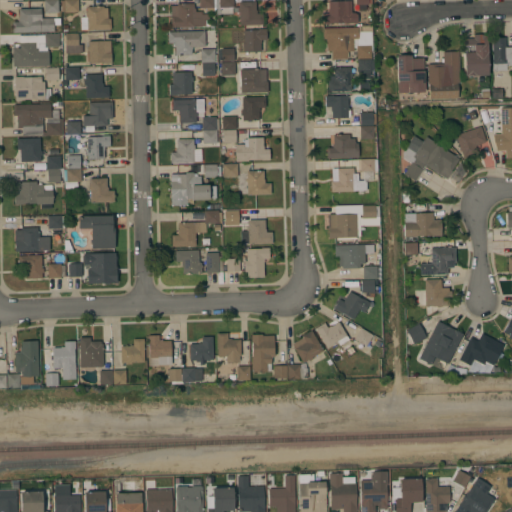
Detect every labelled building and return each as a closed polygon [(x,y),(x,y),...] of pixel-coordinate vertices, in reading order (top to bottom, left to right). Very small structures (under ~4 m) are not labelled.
[(43,0),(58,0),(58,12),(44,13),(43,0)] [(64,12),(64,11),(61,11),(61,0),(78,0),(78,11),(64,12)] [(201,25),(201,26),(170,27),(170,5),(176,5),(176,3),(193,3),(193,8),(199,8),(198,0),(232,0),(233,6),(238,5),(238,1),(255,1),(255,10),(257,10),(257,13),(262,13),(262,24),(239,25),(238,12),(237,12),(237,13),(216,14),(216,6),(213,6),(213,10),(201,10),(201,19),(204,18),(205,25),(201,25)] [(350,12),(354,12),(354,22),(330,22),(330,24),(323,24),(322,13),(327,13),(327,8),(328,8),(328,0),(344,0),(350,3),(350,12)] [(368,0),(368,10),(355,10),(355,0),(368,0)] [(80,16),(84,16),(84,12),(86,12),(86,6),(102,6),(103,7),(107,7),(107,18),(110,18),(110,29),(87,30),(87,29),(80,29),(80,16)] [(12,32),(11,21),(17,21),(17,18),(18,17),(18,8),(41,8),(41,18),(53,17),(53,18),(59,17),(60,24),(53,25),(54,31),(12,32)] [(358,27),(358,31),(372,31),(372,50),(370,50),(371,58),(356,58),(356,44),(352,44),(352,43),(348,43),(348,45),(347,45),(347,51),(346,51),(346,58),(332,58),(331,51),(331,50),(326,50),(326,38),(323,38),(322,28),(358,27)] [(265,28),(266,39),(260,39),(261,43),(260,43),(260,51),(244,52),(243,46),(242,46),(242,42),(243,42),(243,30),(265,28)] [(204,30),(204,46),(192,46),(192,48),(191,48),(191,54),(175,55),(174,45),(173,45),(173,42),(167,42),(167,31),(204,30)] [(78,32),(78,45),(82,45),(82,53),(64,53),(64,45),(65,45),(65,33),(78,32)] [(12,66),(12,47),(18,47),(18,42),(19,42),(19,35),(44,34),(44,33),(59,33),(59,46),(47,46),(47,50),(48,50),(48,65),(12,66)] [(474,75),(474,77),(467,77),(467,75),(464,75),(463,53),(461,53),(461,38),(473,38),(473,34),(488,33),(488,43),(487,43),(488,74),(474,75)] [(511,64),(506,65),(506,70),(493,70),(491,38),(505,37),(505,47),(511,46),(511,64)] [(110,40),(111,62),(88,63),(88,50),(86,50),(86,46),(87,46),(87,41),(110,40)] [(200,61),(200,48),(214,48),(214,54),(216,54),(216,61),(214,61),(201,61),(200,61)] [(233,48),(233,61),(221,61),(220,48),(233,48)] [(460,82),(457,82),(458,98),(429,99),(428,83),(427,83),(427,64),(443,63),(442,51),(458,51),(460,82)] [(396,55),(410,55),(410,58),(423,58),(424,91),(397,92),(396,55)] [(371,58),(371,71),(370,71),(370,78),(359,78),(359,72),(357,72),(356,59),(371,58)] [(214,61),(214,63),(217,63),(217,82),(210,82),(210,75),(201,75),(201,61),(214,61)] [(234,61),(235,74),(220,75),(220,62),(234,61)] [(64,67),(78,66),(79,79),(65,80),(64,67)] [(58,67),(58,80),(45,80),(45,68),(58,67)] [(327,91),(327,80),(333,80),(333,67),(350,67),(350,72),(352,72),(352,77),(350,77),(351,90),(327,91)] [(265,69),(265,81),(267,81),(267,92),(244,92),(244,79),(242,79),(242,75),(244,75),(243,69),(265,69)] [(191,71),(191,76),(192,76),(192,81),(191,81),(191,94),(177,94),(177,95),(168,95),(168,84),(172,84),(172,72),(191,71)] [(101,74),(101,83),(102,83),(102,86),(108,86),(108,97),(85,97),(84,85),(83,85),(83,80),(84,80),(84,74),(101,74)] [(14,76),(23,76),(41,76),(41,81),(44,81),(44,88),(50,88),(50,98),(44,98),(44,99),(36,99),(24,99),(24,100),(14,100),(14,76)] [(331,118),(331,110),(330,111),(330,106),(325,106),(325,95),(332,95),(333,96),(347,95),(348,108),(350,108),(350,116),(347,117),(331,118)] [(264,96),(265,107),(259,107),(259,111),(258,111),(259,120),(242,120),(242,115),(240,115),(240,110),(241,110),(241,97),(264,96)] [(203,98),(204,112),(203,112),(203,116),(196,116),(196,122),(179,122),(179,114),(178,114),(178,110),(172,110),(171,99),(203,98)] [(112,101),(112,118),(106,118),(106,125),(82,126),(82,115),(88,115),(88,102),(112,101)] [(36,103),(36,104),(50,103),(50,112),(51,112),(51,109),(58,109),(58,118),(61,118),(62,134),(47,135),(40,136),(40,134),(21,135),(21,127),(17,128),(16,115),(13,115),(12,104),(36,103)] [(372,112),(372,125),(359,125),(359,112),(372,112)] [(65,121),(66,121),(66,116),(78,115),(78,120),(79,120),(80,127),(92,127),(92,133),(65,134),(65,121)] [(236,128),(221,129),(221,116),(235,115),(236,128)] [(201,117),(216,116),(216,118),(218,118),(218,129),(216,129),(202,129),(201,117)] [(511,156),(504,157),(504,150),(494,150),(493,134),(498,134),(498,131),(500,131),(500,121),(511,120),(511,156)] [(373,125),(373,138),(359,139),(359,126),(373,125)] [(480,126),(485,141),(477,144),(478,145),(474,146),(477,152),(463,157),(460,150),(459,151),(458,147),(459,146),(455,134),(480,126)] [(216,129),(217,143),(214,143),(214,146),(204,146),(204,148),(201,148),(201,160),(193,160),(193,162),(170,163),(169,152),(176,151),(175,138),(191,138),(191,131),(202,130),(202,129),(216,129)] [(235,142),(223,142),(222,130),(235,129),(235,142)] [(326,158),(326,147),(332,147),(332,139),(333,139),(332,134),(349,134),(349,138),(354,138),(354,143),(357,143),(358,157),(326,158)] [(101,136),(101,135),(109,135),(109,146),(104,146),(104,149),(103,149),(104,157),(87,158),(87,153),(85,154),(85,149),(75,149),(75,137),(101,136)] [(413,135),(422,141),(425,136),(459,158),(450,171),(451,171),(446,179),(424,164),(422,169),(414,181),(402,173),(409,163),(402,158),(402,152),(413,135)] [(40,137),(40,150),(41,150),(41,155),(40,155),(40,160),(20,161),(19,149),(16,149),(16,138),(40,137)] [(262,145),(263,145),(263,149),(269,149),(269,160),(261,160),(261,159),(247,160),(247,161),(235,161),(234,144),(243,144),(243,139),(246,139),(246,138),(262,137),(262,145)] [(46,155),(60,155),(60,159),(63,159),(63,168),(46,169),(46,155)] [(66,155),(79,155),(80,168),(67,168),(66,155)] [(373,158),(373,159),(376,159),(377,170),(374,170),(374,171),(360,171),(359,159),(373,158)] [(222,176),(222,163),(236,163),(237,176),(222,176)] [(203,177),(203,164),(216,164),(216,176),(203,177)] [(353,167),(353,173),(357,173),(357,180),(365,180),(366,190),(330,191),(330,181),(331,181),(331,168),(353,167)] [(46,169),(63,168),(63,181),(47,182),(46,169)] [(66,169),(80,168),(80,181),(66,182),(66,169)] [(247,194),(247,193),(240,193),(240,181),(245,181),(245,177),(246,177),(246,171),(263,170),(263,179),(264,179),(264,182),(270,182),(270,193),(247,194)] [(170,174),(185,173),(185,172),(192,172),(193,175),(193,178),(197,178),(197,184),(208,184),(208,198),(186,198),(186,195),(178,195),(179,196),(170,196),(170,174)] [(106,178),(106,187),(107,187),(107,190),(113,190),(113,201),(90,202),(89,189),(88,189),(87,184),(89,184),(89,178),(106,178)] [(36,181),(36,184),(42,183),(42,184),(52,184),(52,203),(48,203),(48,208),(40,208),(40,204),(36,204),(36,203),(14,203),(14,193),(15,193),(14,181),(36,181)] [(327,214),(334,214),(334,205),(361,204),(361,205),(374,205),(378,205),(379,219),(359,220),(360,237),(328,238),(327,214)] [(204,223),(203,210),(218,209),(218,212),(221,212),(221,221),(218,221),(218,222),(204,223)] [(238,209),(238,222),(224,223),(223,209),(238,209)] [(432,212),(432,219),(440,219),(441,234),(404,236),(403,222),(414,222),(414,213),(432,212)] [(61,215),(61,228),(47,228),(47,215),(61,215)] [(111,215),(111,216),(113,216),(113,227),(114,227),(114,248),(90,248),(90,230),(78,230),(77,216),(111,215)] [(248,243),(248,242),(240,243),(239,230),(246,230),(246,225),(247,225),(247,220),(264,219),(264,228),(265,228),(266,232),(272,231),(272,243),(248,243)] [(199,221),(199,226),(201,226),(201,232),(195,232),(195,245),(171,246),(171,234),(177,234),(177,231),(178,231),(177,222),(199,221)] [(37,227),(37,232),(39,232),(39,236),(49,236),(49,249),(37,249),(37,251),(14,251),(14,240),(20,240),(20,236),(20,227),(37,227)] [(341,268),(341,266),(337,266),(337,256),(334,256),(333,245),(363,244),(372,244),(373,252),(364,253),(364,263),(359,263),(359,267),(341,268)] [(430,248),(443,247),(443,246),(446,246),(446,247),(454,247),(455,262),(448,262),(448,265),(447,265),(447,274),(431,274),(430,248)] [(247,277),(247,271),(244,271),(244,260),(246,260),(246,248),(260,248),(260,247),(269,247),(269,258),(264,258),(264,262),(263,262),(263,276),(247,277)] [(198,249),(198,262),(201,262),(201,265),(202,265),(202,267),(201,267),(201,273),(182,273),(182,265),(181,265),(181,261),(175,261),(175,250),(198,249)] [(89,276),(88,271),(87,271),(87,266),(88,266),(88,254),(103,253),(103,252),(111,252),(111,263),(106,263),(106,267),(105,267),(106,275),(89,276)] [(205,252),(218,252),(218,256),(222,256),(222,271),(218,271),(218,272),(205,272),(205,252)] [(41,255),(41,268),(43,268),(43,272),(41,272),(41,278),(25,278),(24,265),(17,266),(17,255),(41,255)] [(67,263),(68,263),(68,257),(80,256),(81,276),(68,276),(67,263)] [(239,270),(226,271),(226,258),(239,258),(239,270)] [(47,263),(60,263),(60,265),(64,265),(64,276),(60,276),(60,277),(47,278),(47,263)] [(362,278),(362,266),(376,265),(376,278),(362,278)] [(424,279),(440,278),(440,288),(448,287),(448,290),(450,290),(450,297),(448,297),(448,305),(441,305),(441,306),(437,306),(437,305),(424,306),(424,279)] [(361,292),(360,279),(373,279),(373,292),(361,292)] [(369,302),(363,312),(358,309),(353,318),(340,311),(340,312),(333,308),(338,299),(342,301),(348,291),(369,302)] [(511,337),(511,338),(508,336),(508,335),(502,331),(509,319),(511,320),(511,337)] [(447,363),(434,356),(430,364),(418,358),(437,320),(441,322),(445,324),(456,330),(460,332),(462,333),(447,363)] [(314,328),(324,322),(327,327),(330,325),(330,326),(338,321),(348,339),(339,345),(337,342),(326,348),(314,328)] [(418,323),(425,337),(413,343),(406,329),(418,323)] [(372,335),(365,346),(364,345),(362,349),(354,344),(356,340),(353,338),(360,327),(372,335)] [(291,343),(302,337),(301,336),(310,330),(323,350),(322,351),(324,355),(314,361),(312,358),(308,360),(307,359),(302,362),(291,343)] [(216,333),(227,332),(227,338),(231,338),(231,339),(239,339),(240,355),(217,356),(216,333)] [(464,363),(458,359),(469,337),(476,341),(480,333),(502,344),(501,347),(502,347),(500,352),(501,352),(499,356),(498,355),(493,365),(492,365),(489,370),(485,367),(481,366),(480,372),(471,371),(471,373),(453,374),(456,366),(462,368),(464,363)] [(274,356),(270,356),(270,363),(266,363),(266,371),(251,371),(251,356),(252,356),(251,342),(250,342),(250,334),(261,334),(261,335),(273,335),(274,356)] [(148,343),(147,343),(147,335),(158,335),(158,340),(162,340),(170,340),(170,341),(180,341),(180,367),(194,367),(194,368),(201,368),(201,381),(182,381),(182,383),(171,384),(171,381),(167,381),(167,368),(168,368),(168,364),(158,364),(158,366),(149,366),(148,343)] [(212,359),(203,360),(203,364),(199,364),(199,361),(195,361),(195,360),(189,360),(188,344),(198,343),(197,342),(201,342),(201,336),(212,336),(212,359)] [(78,338),(89,337),(89,341),(100,341),(100,344),(101,344),(102,366),(79,367),(78,338)] [(144,361),(131,362),(131,364),(125,364),(125,362),(120,362),(120,346),(129,345),(129,344),(132,344),(132,338),(143,338),(144,361)] [(14,352),(19,351),(19,346),(21,346),(20,341),(37,340),(38,375),(32,376),(33,383),(19,384),(19,387),(7,388),(6,374),(19,373),(19,376),(21,376),(19,372),(15,372),(14,352)] [(61,368),(51,368),(51,363),(52,363),(52,347),(60,347),(60,346),(63,346),(63,341),(74,341),(74,349),(73,349),(74,362),(75,362),(75,379),(61,379),(61,368)] [(286,364),(299,364),(299,368),(307,367),(307,377),(300,377),(300,378),(287,378),(286,364)] [(249,379),(236,380),(236,366),(249,365),(249,379)] [(286,377),(273,378),(273,365),(286,365),(286,377)] [(112,370),(125,369),(125,383),(112,384),(112,370)] [(98,370),(111,370),(112,384),(99,384),(98,370)] [(44,373),(57,372),(58,385),(45,385),(44,373)] [(457,469),(469,476),(463,487),(451,480),(457,469)] [(387,508),(374,508),(374,511),(360,511),(360,480),(369,480),(369,476),(371,476),(371,471),(386,470),(387,508)] [(355,511),(342,511),(342,508),(330,508),(328,473),(341,472),(342,483),(355,483),(355,511)] [(314,474),(314,481),(324,481),(325,511),(298,511),(298,474),(314,474)] [(248,486),(262,485),(264,508),(264,511),(249,511),(238,511),(236,476),(247,475),(248,486)] [(294,511),(275,511),(275,506),(268,506),(267,488),(284,488),(283,475),(293,475),(294,511)] [(114,511),(114,503),(115,503),(114,493),(135,492),(134,481),(113,482),(113,477),(142,476),(143,496),(140,496),(140,502),(141,502),(141,511),(114,511)] [(449,502),(446,502),(446,511),(444,511),(424,511),(424,507),(425,507),(424,478),(430,478),(430,477),(446,477),(447,486),(448,486),(449,502)] [(490,486),(486,493),(493,498),(492,498),(493,499),(484,511),(452,511),(453,510),(454,511),(462,499),(461,498),(464,494),(464,495),(476,477),(490,486)] [(420,478),(421,501),(409,502),(409,511),(394,511),(394,498),(400,498),(399,478),(420,478)] [(172,511),(145,511),(145,482),(157,481),(157,489),(171,488),(172,511)] [(0,511),(0,482),(4,482),(4,489),(16,489),(16,511),(0,511)] [(202,511),(192,511),(191,511),(175,511),(175,487),(176,487),(176,486),(186,486),(186,487),(191,487),(191,486),(200,485),(200,486),(202,486),(202,511)] [(232,487),(233,510),(222,510),(222,511),(207,511),(207,508),(206,508),(205,496),(212,496),(211,487),(232,487)] [(53,511),(53,496),(51,496),(50,489),(66,488),(66,495),(79,494),(79,511),(53,511)] [(41,491),(42,510),(47,510),(47,511),(20,511),(20,491),(41,491)] [(84,511),(83,492),(104,491),(104,499),(107,499),(107,511),(110,510),(110,511),(84,511)]
